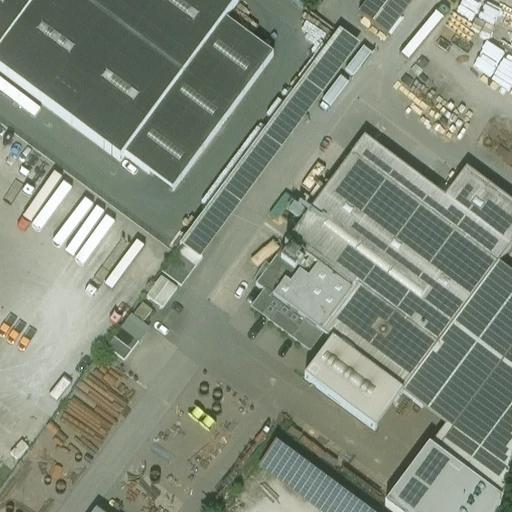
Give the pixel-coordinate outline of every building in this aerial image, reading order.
[(37,0),(0,50),(0,74),(118,161),(124,153),(225,19),(239,0),(37,0)] [(0,0),(0,50),(37,0),(0,0)] [(377,0),(365,17),(396,40),(424,0),(377,0)] [(225,19),(124,153),(171,189),(273,54),(225,19)] [(333,82),(311,67),(178,247),(201,263),(333,82)] [(430,214),(351,153),(254,284),(266,292),(253,306),(306,346),(319,331),(332,342),(304,377),(373,429),(511,243),(511,203),(464,168),(430,214)] [(152,312),(140,303),(129,319),(140,328),(152,312)] [(498,511),(507,472),(449,430),(398,498),(416,511),(498,511)]
